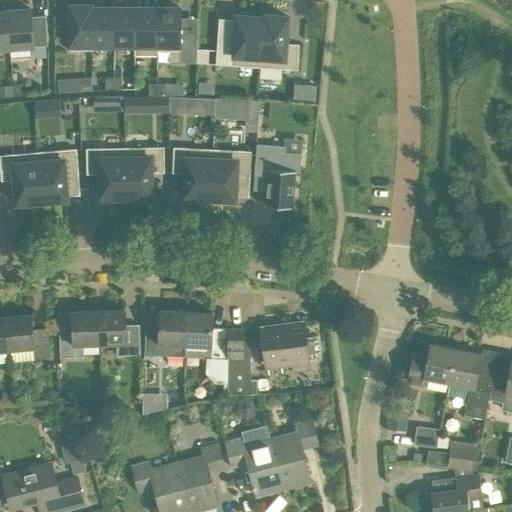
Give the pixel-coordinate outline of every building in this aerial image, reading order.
[(70,51),(92,51),(92,3),(92,1),(66,1),(66,47),(70,47),(70,51)] [(93,46),(114,46),(114,3),(92,3),(92,51),(93,51),(93,46)] [(134,56),(135,56),(135,3),(114,3),(114,46),(134,46),(134,56)] [(135,56),(157,56),(157,3),(135,3),(135,56)] [(157,3),(157,56),(158,56),(158,51),(170,51),(169,62),(179,62),(180,51),(181,47),(182,47),(182,36),(183,4),(157,3)] [(33,47),(30,9),(7,11),(7,12),(10,49),(33,47)] [(230,42),(217,41),(216,64),(259,67),(263,13),(232,11),(230,42)] [(263,11),(263,13),(259,67),(297,70),(299,44),(286,44),(289,13),(263,11)] [(7,12),(0,12),(0,49),(10,49),(7,12)] [(180,51),(179,62),(196,62),(197,37),(182,36),(182,47),(181,47),(180,51)] [(114,90),(114,77),(105,77),(105,90),(114,90)] [(122,77),(114,77),(114,90),(122,90),(122,77)] [(92,78),(84,78),(84,91),(92,91),(92,78)] [(165,83),(157,84),(157,96),(165,96),(165,83)] [(25,84),(12,85),(13,95),(25,94),(25,84)] [(149,96),(157,96),(157,84),(148,84),(149,96)] [(317,85),(294,84),(293,100),(316,102),(317,85)] [(124,95),(112,96),(112,111),(124,111),(124,95)] [(155,96),(155,113),(169,112),(169,96),(155,96)] [(59,98),(47,99),(48,114),(61,113),(59,98)] [(285,146),(257,144),(255,172),(267,173),(265,205),(293,207),(296,172),(300,173),(302,153),(285,152),(285,146)] [(125,147),(86,148),(87,174),(99,173),(100,198),(126,197),(125,147)] [(164,173),(164,147),(125,147),(126,197),(134,197),(134,201),(149,201),(149,197),(152,197),(151,173),(164,173)] [(213,149),(174,147),(172,172),(185,173),(184,197),(210,199),(213,149)] [(77,174),(75,148),(36,152),(41,201),(49,201),(50,204),(64,203),(64,199),(67,199),(65,175),(77,174)] [(250,177),(251,151),(213,149),(210,199),(218,199),(218,203),(232,204),(233,200),(236,200),(237,176),(250,177)] [(36,152),(0,154),(0,179),(0,181),(13,180),(15,204),(41,201),(36,152)] [(98,310),(100,344),(117,344),(117,356),(140,355),(139,325),(125,325),(125,309),(98,310)] [(75,345),(100,344),(98,310),(72,311),(73,326),(58,327),(60,358),(75,357),(75,345)] [(184,357),(187,311),(160,310),(159,326),(145,325),(145,355),(184,357)] [(228,384),(229,328),(212,328),(213,312),(187,311),(184,357),(206,358),(206,374),(215,384),(228,384)] [(5,317),(8,350),(33,348),(35,360),(50,358),(47,328),(33,330),(31,314),(5,317)] [(0,351),(8,350),(5,317),(0,317),(0,351)] [(305,338),(303,323),(301,323),(302,327),(290,328),(289,325),(262,328),(266,361),(292,357),(294,370),(309,368),(308,359),(321,357),(318,336),(305,338)] [(229,328),(228,384),(228,395),(258,394),(258,380),(251,380),(252,343),(244,343),(244,328),(229,328)] [(449,383),(456,349),(430,344),(428,357),(415,355),(410,382),(422,385),(424,378),(449,383)] [(481,354),(456,349),(449,383),(447,395),(467,399),(464,415),(485,419),(488,399),(493,371),(478,369),(481,354)] [(509,374),(493,371),(488,399),(503,402),(501,410),(511,412),(511,359),(511,360),(509,374)] [(406,432),(408,411),(389,409),(387,430),(406,432)] [(271,439),(284,489),(311,482),(302,449),(318,445),(311,420),(295,424),(297,432),(271,439)] [(437,447),(439,429),(416,426),(414,444),(437,447)] [(284,489),(271,439),(244,445),(242,438),(226,442),(232,467),(248,463),(257,496),(284,489)] [(448,448),(447,452),(449,453),(448,467),(455,467),(473,470),(475,470),(479,444),(449,440),(448,448)] [(177,462),(189,511),(193,511),(217,506),(208,473),(224,469),(218,444),(202,448),(204,456),(177,462)] [(428,450),(426,464),(448,467),(449,453),(447,452),(428,450)] [(83,459),(70,462),(73,474),(86,471),(83,459)] [(189,511),(177,462),(151,469),(149,462),(133,466),(139,490),(155,486),(161,511),(189,511)] [(55,482),(51,464),(4,475),(12,507),(47,498),(50,511),(60,511),(86,506),(79,476),(55,482)] [(480,474),(456,477),(458,489),(431,492),(433,511),(459,511),(474,510),(483,509),(483,508),(480,474)]
